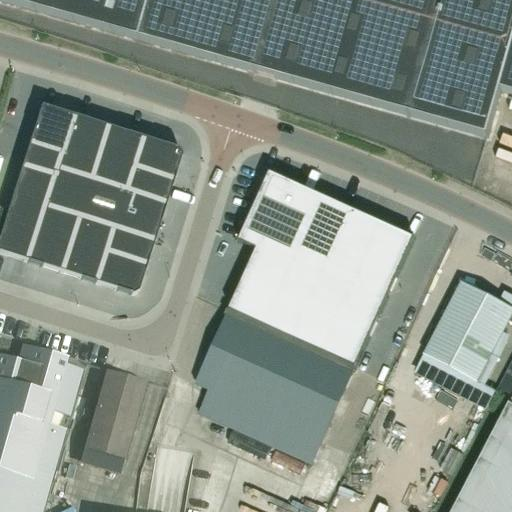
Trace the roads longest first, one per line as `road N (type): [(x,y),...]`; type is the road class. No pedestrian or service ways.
road 1 (unclassified): [(232,118),(172,315),(159,334),(126,340),(0,299)]
road 2 (unclassified): [(511,235),(344,158),(232,118)]
road 3 (unclassified): [(232,118),(0,46)]
